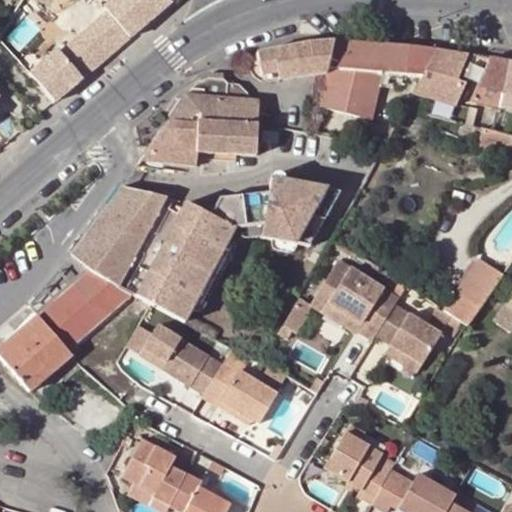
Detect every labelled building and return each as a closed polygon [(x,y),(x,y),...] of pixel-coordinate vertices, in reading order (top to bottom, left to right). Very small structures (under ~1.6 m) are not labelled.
[(116,49),(171,2),(168,0),(111,0),(104,7),(107,11),(93,23),(116,49)] [(60,52),(83,78),(94,68),(71,42),(60,52)] [(279,78),(303,74),(326,74),(333,43),(304,43),(290,45),(277,47),(263,51),(250,55),(245,56),(250,71),(260,69),(262,77),(277,73),(279,78)] [(401,75),(423,77),(436,54),(409,49),(333,43),(326,74),(317,109),(371,122),(380,88),(400,89),(401,75)] [(29,73),(56,101),(83,78),(60,52),(57,49),(29,73)] [(467,57),(436,54),(423,77),(413,94),(455,106),(456,104),(464,86),(456,83),(467,57)] [(468,105),(496,112),(511,113),(511,63),(499,61),(486,59),(473,57),(462,80),(476,87),(468,105)] [(224,102),(227,85),(222,81),(222,76),(207,75),(200,81),(193,87),(187,93),(182,101),(167,122),(170,123),(196,124),(214,125),(216,102),(224,102)] [(238,86),(227,85),(224,102),(216,102),(214,125),(225,125),(256,127),(257,104),(247,103),(248,97),(238,86)] [(193,156),(196,124),(170,123),(138,165),(150,171),(162,172),(163,155),(193,156)] [(214,125),(196,124),(193,156),(223,158),(225,125),(214,125)] [(256,127),(225,125),(223,158),(255,158),(256,127)] [(477,148),(503,156),(511,148),(511,142),(511,139),(481,130),(477,148)] [(277,134),(263,134),(263,145),(277,145),(277,134)] [(186,324),(192,312),(229,240),(233,231),(237,231),(262,228),(260,238),(273,241),(296,245),(310,248),(338,192),(283,182),(269,181),(267,196),(219,202),(210,220),(180,204),(118,192),(67,261),(89,273),(91,275),(120,291),(131,296),(148,305),(186,324)] [(260,238),(262,228),(237,231),(237,235),(242,240),(260,238)] [(233,243),(229,240),(192,312),(198,313),(204,309),(235,249),(233,243)] [(295,251),(296,245),(273,241),(273,247),(277,252),(289,254),(295,251)] [(501,278),(478,263),(443,313),(465,330),(501,278)] [(375,343),(378,338),(396,308),(400,301),(340,264),(313,308),(315,309),(325,315),(331,305),(350,316),(343,327),(358,336),(360,334),(375,343)] [(89,273),(36,320),(66,353),(131,296),(120,291),(91,275),(89,273)] [(511,294),(494,320),(510,332),(511,328),(511,294)] [(315,309),(313,308),(302,301),(285,327),(297,335),(315,309)] [(325,315),(343,327),(350,316),(331,305),(325,315)] [(424,367),(442,337),(396,308),(378,338),(392,347),(424,367)] [(0,361),(28,394),(69,359),(70,358),(66,353),(36,320),(0,350),(0,361)] [(163,368),(158,376),(202,401),(206,395),(224,366),(156,328),(140,356),(163,368)] [(287,333),(279,351),(323,370),(331,352),(287,333)] [(392,347),(387,356),(419,375),(424,367),(392,347)] [(234,349),(224,366),(236,373),(242,363),(240,362),(245,355),(234,349)] [(136,364),(158,376),(163,368),(140,356),(136,364)] [(253,423),(259,427),(277,398),(236,373),(224,366),(206,395),(253,423)] [(249,429),(253,423),(206,395),(202,401),(249,429)] [(367,405),(359,400),(355,407),(362,412),(367,405)] [(373,509),(390,479),(375,471),(383,459),(360,446),(365,438),(351,429),(325,473),(361,494),(358,500),(373,509)] [(152,498),(151,500),(165,508),(182,477),(167,470),(172,461),(138,442),(119,480),(132,487),(152,498)] [(378,511),(391,511),(395,506),(407,484),(393,476),(390,479),(373,509),(378,511)] [(172,511),(184,511),(196,491),(199,485),(182,477),(165,508),(172,511)] [(415,488),(403,510),(406,511),(448,511),(452,506),(456,498),(420,479),(415,488)] [(415,488),(407,484),(395,506),(403,510),(415,488)] [(126,496),(147,507),(151,500),(152,498),(132,487),(126,496)] [(224,511),(227,507),(196,491),(184,511),(224,511)] [(151,500),(147,507),(155,511),(162,511),(165,508),(151,500)]
